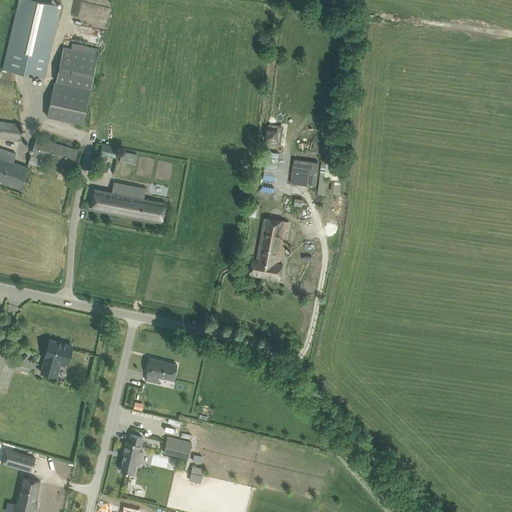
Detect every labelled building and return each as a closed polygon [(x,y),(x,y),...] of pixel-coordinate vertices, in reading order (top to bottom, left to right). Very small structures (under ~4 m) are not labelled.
[(19,0),(8,48),(3,69),(44,79),(61,5),(36,0),(19,0)] [(80,40),(92,42),(92,45),(98,46),(100,31),(81,29),(80,40)] [(48,116),(83,124),(99,50),(72,44),(71,50),(63,48),(48,116)] [(0,137),(20,140),(22,125),(0,121),(0,137)] [(265,144),(280,145),(282,126),(268,125),(265,144)] [(36,138),(31,155),(28,162),(46,168),(48,160),(72,167),(77,149),(36,138)] [(0,180),(21,187),(24,178),(28,167),(13,162),(16,154),(0,148),(0,180)] [(331,192),(340,193),(344,161),(335,160),(335,162),(322,161),(319,179),(325,179),(325,178),(333,179),(331,192)] [(94,189),(92,199),(90,209),(161,222),(163,212),(165,202),(143,198),(145,190),(116,184),(114,193),(94,189)] [(294,205),(302,206),(303,199),(295,198),(294,205)] [(253,259),(252,264),(250,274),(280,279),(282,264),(278,263),(285,221),(264,217),(257,260),(253,259)] [(324,229),(336,229),(336,219),(326,219),(326,223),(324,223),(324,229)] [(65,363),(67,364),(72,346),(49,340),(44,357),(45,357),(41,373),(53,376),(57,364),(65,366),(65,363)] [(165,361),(150,357),(146,374),(173,380),(177,364),(165,361)] [(141,410),(143,403),(134,401),(133,408),(141,410)] [(130,434),(129,441),(126,440),(123,454),(124,454),(120,471),(134,474),(136,465),(139,465),(143,451),(139,450),(143,437),(130,434)] [(167,436),(164,452),(188,458),(192,442),(167,436)] [(14,451),(10,465),(31,471),(35,458),(14,451)] [(16,502),(13,511),(34,511),(37,503),(35,502),(40,481),(22,477),(16,502)]
